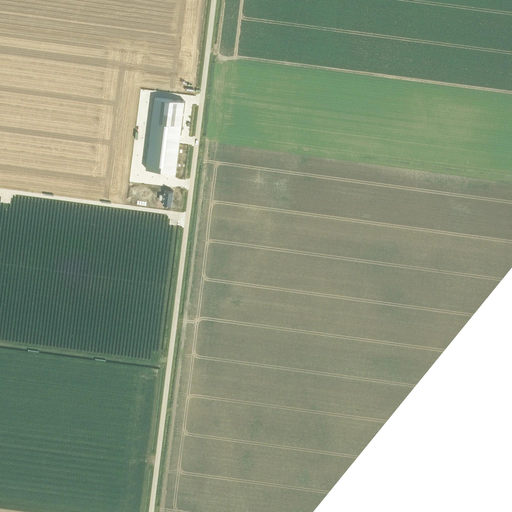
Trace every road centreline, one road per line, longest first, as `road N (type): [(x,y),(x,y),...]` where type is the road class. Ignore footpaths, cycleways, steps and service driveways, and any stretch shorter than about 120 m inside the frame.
road 1 (unclassified): [(151,511),(213,0)]
road 2 (track): [(0,190),(187,214)]
